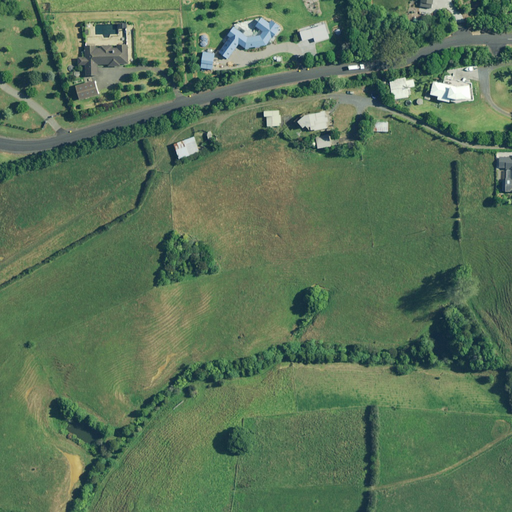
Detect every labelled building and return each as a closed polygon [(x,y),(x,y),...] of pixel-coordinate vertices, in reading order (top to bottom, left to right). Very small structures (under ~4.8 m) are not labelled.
[(239,44),(248,51),(251,48),(258,47),(267,45),(281,28),(273,20),(270,24),(263,18),(256,26),(261,30),(254,38),(250,39),(234,28),(228,37),(230,38),(220,52),(229,59),(239,44)] [(128,45),(119,45),(119,46),(86,46),(86,57),(79,57),(79,65),(86,65),(86,76),(99,76),(99,65),(108,65),(108,66),(121,66),(121,64),(128,64),(128,45)] [(216,54),(203,52),(201,68),(214,70),(216,54)] [(414,79),(406,81),(406,79),(390,81),(393,100),(409,97),(408,88),(415,87),(414,79)] [(100,94),(96,81),(77,86),(81,100),(100,94)] [(449,85),(434,82),(431,95),(439,96),(438,100),(450,102),(450,98),(470,102),(472,88),(450,83),(449,85)] [(425,102),(421,98),(417,102),(420,106),(425,102)] [(282,126),(282,111),(265,111),(265,117),(267,117),(268,127),(282,126)] [(333,128),(331,112),(306,116),(300,120),(301,128),(313,126),(314,131),(333,128)] [(389,132),(389,123),(375,123),(376,132),(389,132)] [(332,146),(330,134),(316,137),(318,149),(332,146)] [(200,152),(195,137),(175,144),(180,159),(200,152)] [(511,156),(500,156),(499,168),(506,169),(506,192),(511,191),(511,156)]
